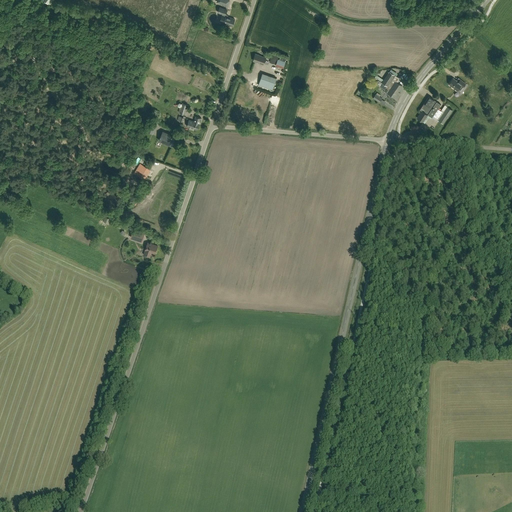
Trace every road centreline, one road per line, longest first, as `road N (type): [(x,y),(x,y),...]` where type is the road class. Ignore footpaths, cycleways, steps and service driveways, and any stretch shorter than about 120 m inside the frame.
road 1 (unclassified): [(81,510),(211,126)]
road 2 (tertiary): [(387,139),(302,511)]
road 3 (track): [(229,72),(153,40),(75,33),(21,0)]
road 4 (unclassified): [(387,139),(211,126)]
road 5 (tertiary): [(487,0),(418,79),(387,139)]
road 6 (unclassified): [(211,126),(254,0)]
road 7 (unclassified): [(511,149),(387,139)]
